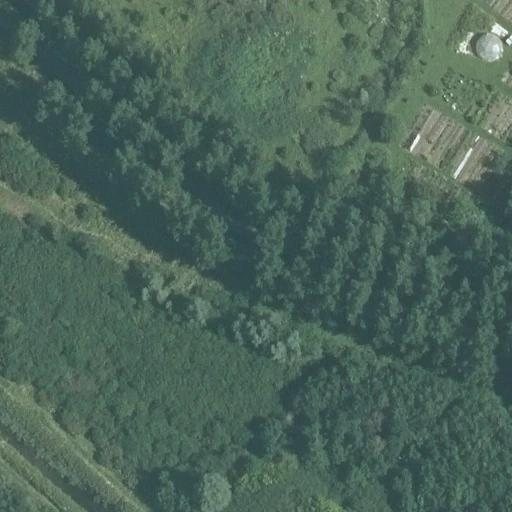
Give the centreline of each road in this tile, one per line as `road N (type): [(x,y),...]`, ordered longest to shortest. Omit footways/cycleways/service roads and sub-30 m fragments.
road 1 (unknown): [(0,61),(237,263),(511,367)]
road 2 (unknown): [(0,187),(76,232),(215,248)]
